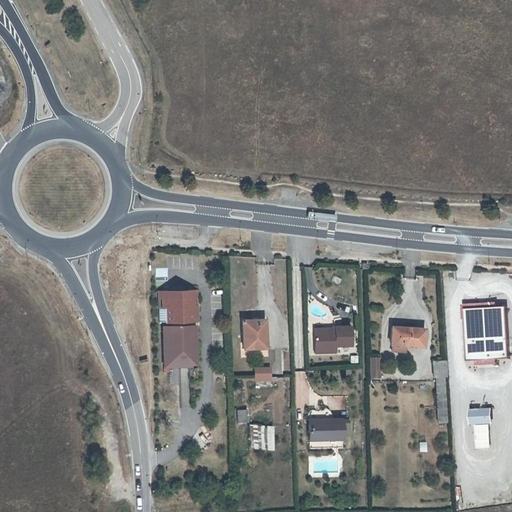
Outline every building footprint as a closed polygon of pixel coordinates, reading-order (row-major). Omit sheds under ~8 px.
[(193,294),(194,320),(199,319),(199,289),(158,289),(158,306),(162,306),(162,294),(193,294)] [(164,366),(195,365),(194,320),(193,294),(162,294),(162,306),(158,306),(158,321),(162,320),(164,366)] [(463,320),(465,320),(465,310),(498,308),(498,303),(462,305),(463,320)] [(498,308),(465,310),(465,320),(468,361),(474,361),(499,360),(510,359),(507,308),(498,308)] [(240,351),(266,350),(265,320),(240,320),(240,351)] [(354,347),(353,328),(336,328),(336,334),(315,334),(315,355),(336,354),(336,347),(354,347)] [(424,349),(425,331),(394,328),(392,347),(424,349)] [(367,356),(367,378),(378,378),(378,356),(367,356)] [(499,360),(474,361),(474,368),(499,366),(499,360)] [(432,379),(446,378),(446,362),(432,363),(432,379)] [(171,368),(170,384),(179,384),(180,368),(171,368)] [(271,381),(270,368),(253,368),(254,381),(271,381)] [(437,423),(447,423),(445,381),(436,382),(437,423)] [(235,409),(236,423),(246,422),(246,409),(235,409)] [(493,409),(471,410),(472,426),(494,424),(493,409)] [(343,449),(343,440),(343,432),(346,432),(346,424),(343,424),(343,421),(310,421),(311,441),(311,450),(343,449)] [(250,451),(272,450),(271,425),(249,425),(250,451)]
